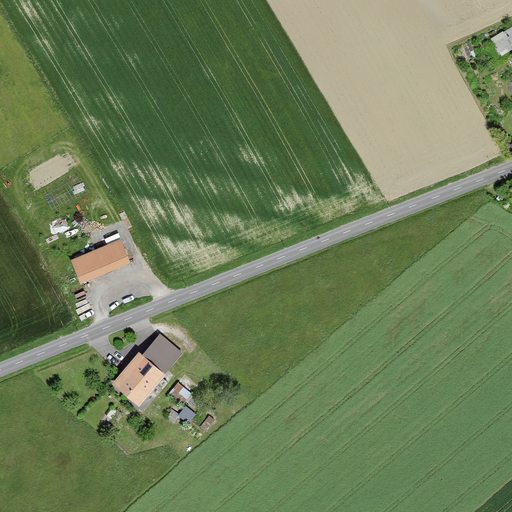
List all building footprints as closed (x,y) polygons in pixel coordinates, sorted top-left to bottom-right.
[(511,48),(511,27),(492,39),(501,55),(511,48)] [(73,260),(82,282),(129,262),(120,241),(95,251),(73,260)] [(182,355),(160,335),(116,386),(139,405),(182,355)] [(189,397),(193,390),(178,381),(174,389),(189,397)] [(180,413),(190,421),(197,412),(187,404),(180,413)]
